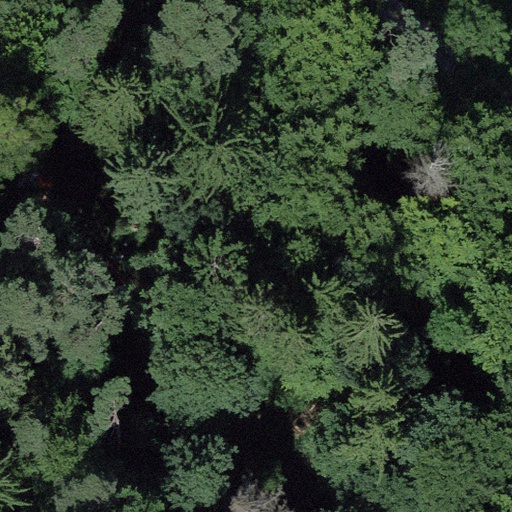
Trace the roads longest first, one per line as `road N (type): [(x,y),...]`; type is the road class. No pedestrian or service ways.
road 1 (track): [(0,207),(367,511)]
road 2 (track): [(511,131),(363,0)]
